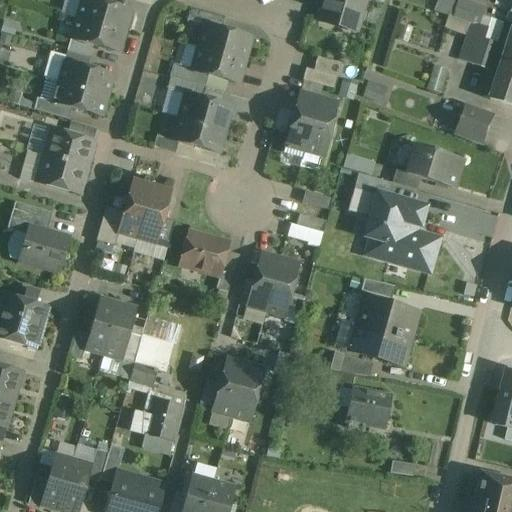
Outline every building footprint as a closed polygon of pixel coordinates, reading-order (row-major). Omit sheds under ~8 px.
[(102,6),(81,0),(81,1),(76,21),(125,34),(131,14),(102,6)] [(365,0),(322,0),(317,22),(318,23),(320,16),(357,27),(355,33),(357,33),(365,0)] [(482,7),(462,0),(438,0),(434,13),(448,18),(473,26),(475,27),(482,7)] [(511,0),(496,0),(491,19),(504,23),(511,0)] [(486,8),(482,7),(475,27),(479,28),(486,8)] [(224,19),(189,9),(186,21),(203,26),(221,31),(224,19)] [(445,28),(469,37),(473,26),(448,18),(445,28)] [(504,23),(491,19),(487,31),(483,42),(496,47),(504,23)] [(125,34),(76,21),(70,41),(92,47),(119,55),(125,34)] [(221,31),(203,26),(197,49),(245,63),(252,39),(221,31)] [(479,28),(475,27),(473,26),(469,37),(461,62),(475,67),(483,42),(487,31),(479,28)] [(511,37),(511,42),(506,40),(503,50),(508,51),(504,64),(511,66),(511,37)] [(92,47),(70,41),(67,53),(89,59),(92,47)] [(483,42),(475,67),(489,71),(496,47),(483,42)] [(245,63),(197,49),(190,71),(190,72),(208,77),(239,86),(245,63)] [(89,59),(67,53),(63,64),(86,70),(89,59)] [(344,65),(317,57),(313,72),(336,79),(340,80),(344,65)] [(86,70),(63,64),(58,84),(107,98),(113,78),(86,70)] [(511,66),(504,64),(499,78),(494,77),(487,99),(491,101),(491,102),(511,108),(511,66)] [(190,71),(173,66),(170,79),(205,89),(208,77),(190,72),(190,71)] [(446,71),(433,67),(427,90),(440,94),(446,71)] [(313,72),(305,70),(302,82),(333,90),(336,79),(313,72)] [(205,89),(170,79),(167,91),(184,96),(184,95),(202,100),(205,89)] [(341,97),(356,99),(359,81),(344,79),(341,97)] [(107,98),(58,84),(44,80),(39,101),(52,104),(52,105),(71,110),(101,119),(107,98)] [(382,88),(368,83),(363,98),(378,103),(382,88)] [(318,99),(300,94),(285,148),(303,153),(318,99)] [(202,100),(184,95),(184,96),(178,118),(226,132),(232,109),(202,100)] [(337,104),(318,99),(303,153),(322,158),(337,104)] [(71,110),(52,105),(52,104),(39,101),(36,100),(33,112),(68,122),(71,110)] [(493,118),(465,107),(454,135),(482,146),(493,118)] [(226,132),(178,118),(171,142),(178,144),(219,155),(226,132)] [(94,130),(71,123),(67,135),(90,142),(94,130)] [(50,130),(42,157),(87,170),(95,144),(90,142),(67,135),(50,130)] [(171,142),(156,138),(153,149),(175,155),(178,144),(171,142)] [(432,151),(432,152),(414,147),(414,149),(416,150),(409,174),(406,174),(405,176),(420,180),(453,190),(462,162),(435,153),(435,152),(432,151)] [(375,164),(346,156),(342,168),(371,177),(375,164)] [(87,170),(42,157),(34,184),(79,197),(87,170)] [(420,180),(405,176),(406,174),(396,171),(391,185),(416,192),(420,180)] [(356,174),(347,209),(352,210),(361,175),(356,174)] [(151,187),(132,182),(123,213),(117,236),(118,236),(136,241),(151,187)] [(151,187),(136,241),(155,246),(170,192),(151,187)] [(426,206),(374,191),(360,243),(367,245),(363,257),(431,275),(442,236),(420,230),(426,206)] [(331,200),(305,192),(301,204),(328,211),(331,200)] [(51,215),(14,204),(7,231),(27,236),(29,229),(46,234),(51,215)] [(105,208),(95,243),(114,248),(118,236),(117,236),(123,213),(105,208)] [(326,223),(299,215),(295,227),(322,234),(326,223)] [(46,234),(29,229),(27,236),(19,263),(58,274),(67,240),(46,234)] [(228,245),(188,234),(179,267),(219,278),(228,245)] [(280,260),(261,254),(246,308),(265,314),(280,260)] [(298,265),(280,260),(265,314),(284,319),(298,265)] [(393,288),(364,281),(360,292),(389,301),(393,288)] [(22,302),(1,296),(0,300),(0,340),(35,351),(47,309),(35,305),(38,294),(25,290),(22,302)] [(118,304),(99,299),(83,353),(102,358),(118,304)] [(417,314),(363,299),(355,325),(409,341),(417,314)] [(136,309),(118,304),(102,358),(121,364),(136,309)] [(147,318),(127,389),(142,393),(150,391),(165,342),(174,345),(179,330),(147,318)] [(409,341),(355,325),(348,353),(402,368),(409,341)] [(35,351),(0,340),(0,353),(31,363),(35,351)] [(371,365),(342,356),(338,373),(354,376),(367,378),(371,365)] [(245,365),(226,360),(219,386),(213,408),(211,414),(230,419),(245,365)] [(245,365),(230,419),(249,424),(264,370),(245,365)] [(23,374),(0,367),(0,398),(14,403),(23,374)] [(338,373),(330,372),(327,387),(339,390),(351,392),(351,391),(354,376),(338,373)] [(511,374),(507,373),(493,426),(508,430),(511,430),(511,374)] [(219,386),(206,383),(200,404),(213,408),(219,386)] [(351,392),(339,390),(336,406),(347,409),(351,392)] [(351,391),(351,392),(347,409),(345,423),(349,424),(348,429),(361,432),(362,426),(384,431),(390,399),(351,391)] [(169,399),(148,394),(142,416),(136,415),(131,432),(144,436),(172,443),(182,408),(167,405),(169,399)] [(14,403),(0,398),(0,429),(6,431),(14,403)] [(172,443),(144,436),(141,450),(169,457),(172,443)] [(107,455),(95,451),(91,465),(92,466),(88,480),(99,484),(100,480),(106,458),(107,455)] [(46,482),(39,509),(49,511),(58,511),(73,460),(54,455),(46,482)] [(118,461),(106,458),(100,480),(112,484),(118,461)] [(73,460),(58,511),(78,511),(88,480),(92,466),(91,465),(73,460)] [(257,463),(248,461),(242,490),(250,492),(254,477),(257,463)] [(414,466),(392,462),(390,474),(412,478),(414,466)] [(117,471),(106,511),(111,511),(156,511),(164,484),(117,471)] [(185,475),(180,494),(186,496),(191,476),(185,475)] [(204,511),(213,482),(191,476),(186,496),(181,511),(204,511)] [(511,511),(511,483),(481,476),(479,476),(479,477),(479,478),(471,511),(511,511)] [(46,482),(35,479),(27,505),(39,509),(46,482)] [(227,511),(234,488),(213,482),(204,511),(227,511)]
